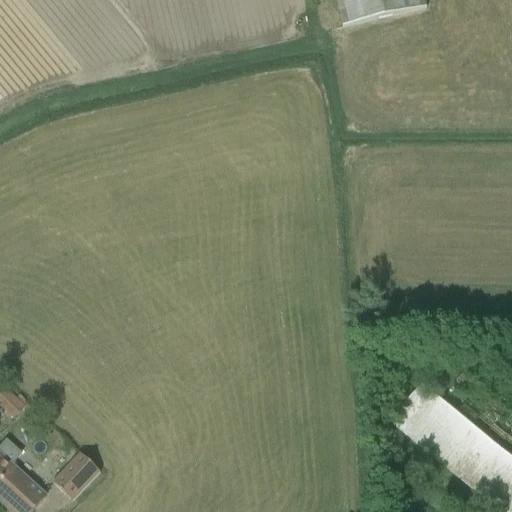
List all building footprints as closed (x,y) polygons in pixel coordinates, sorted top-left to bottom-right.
[(422,0),(334,0),(342,30),(425,11),(422,0)] [(0,409),(12,422),(27,406),(7,387),(4,390),(2,388),(0,390),(0,409)] [(511,511),(511,462),(421,388),(387,425),(493,511),(511,511)] [(0,504),(8,511),(33,511),(36,510),(46,499),(10,467),(20,456),(8,444),(0,452),(0,504)] [(52,485),(69,502),(97,474),(80,457),(52,485)]
